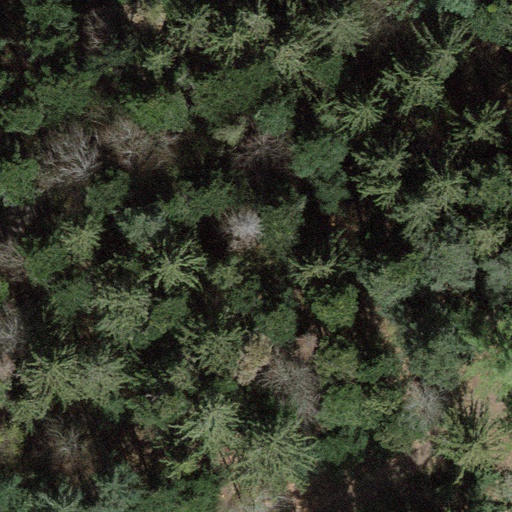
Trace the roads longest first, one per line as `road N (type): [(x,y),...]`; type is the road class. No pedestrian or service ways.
road 1 (track): [(94,0),(51,138),(0,203)]
road 2 (track): [(329,511),(390,483),(511,384)]
